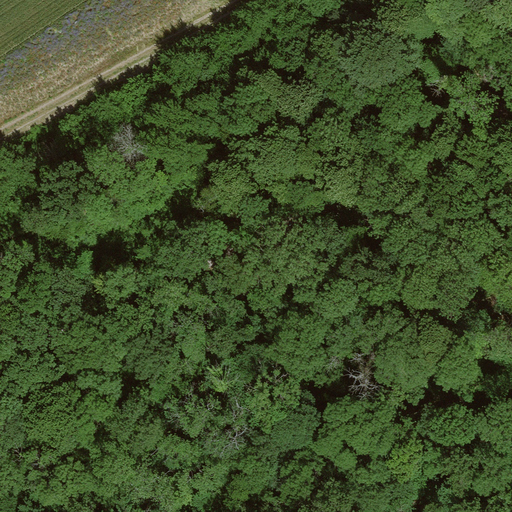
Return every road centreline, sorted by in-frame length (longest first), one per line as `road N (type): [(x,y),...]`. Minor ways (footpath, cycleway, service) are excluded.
road 1 (track): [(0,350),(396,169),(511,102)]
road 2 (track): [(0,132),(239,0)]
